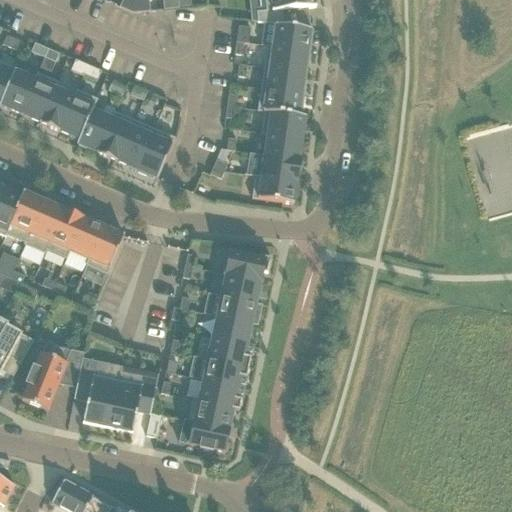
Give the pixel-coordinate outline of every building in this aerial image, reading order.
[(117,0),(117,2),(121,3),(119,9),(132,15),(134,15),(132,0),(117,0)] [(148,0),(132,0),(134,15),(149,13),(148,0)] [(162,0),(163,11),(166,10),(178,9),(177,0),(162,0)] [(315,9),(313,0),(264,0),(265,12),(256,13),(257,24),(275,27),(285,28),(283,12),(315,9)] [(250,29),(238,27),(235,44),(243,45),(247,46),(250,29)] [(307,55),(311,32),(285,28),(275,27),(272,48),(266,47),(266,49),(307,55)] [(6,37),(2,47),(15,52),(19,43),(6,37)] [(242,57),(243,45),(235,44),(234,56),(242,57)] [(34,45),(30,54),(42,59),(46,50),(34,45)] [(304,76),(307,55),(266,49),(263,70),(304,76)] [(58,55),(46,50),(42,59),(55,64),(58,55)] [(74,61),(70,72),(83,78),(84,76),(88,67),(74,61)] [(0,105),(15,71),(0,64),(0,105)] [(245,79),(246,67),(238,66),(237,78),(245,79)] [(88,67),(84,76),(96,82),(100,72),(88,67)] [(301,97),(304,76),(263,70),(260,91),(267,92),(301,97)] [(19,115),(37,75),(36,75),(33,81),(15,73),(16,71),(15,71),(0,105),(0,107),(19,115)] [(39,124),(57,84),(37,75),(19,115),(39,124)] [(59,133),(76,92),(73,98),(55,90),(57,84),(39,124),(39,125),(58,134),(58,133),(59,133)] [(111,84),(107,93),(121,99),(124,90),(111,84)] [(147,94),(133,88),(129,97),(143,102),(144,100),(147,94)] [(298,118),(301,97),(267,92),(260,91),(257,113),(263,114),(305,120),(305,119),(298,118)] [(77,146),(96,101),(76,92),(59,133),(78,141),(76,145),(77,146)] [(147,94),(144,100),(154,105),(157,98),(147,94)] [(234,109),(236,97),(228,96),(226,108),(234,109)] [(97,154),(114,114),(113,113),(111,120),(92,112),(97,101),(96,101),(77,146),(97,154)] [(163,107),(160,115),(168,118),(172,110),(163,107)] [(232,121),(234,109),(226,108),(225,120),(232,121)] [(116,163),(134,122),(114,114),(97,154),(96,156),(115,164),(116,163)] [(302,141),(305,120),(263,114),(260,135),(302,141)] [(136,172),(154,131),(134,122),(116,163),(136,172)] [(157,180),(174,140),(154,131),(136,172),(138,172),(137,174),(147,178),(148,176),(157,180)] [(299,162),(302,141),(260,135),(260,136),(266,137),(263,157),(300,163),(300,162),(299,162)] [(234,153),(236,141),(228,140),(226,152),(234,153)] [(249,155),(246,177),(254,178),(260,179),(296,184),(297,184),(300,163),(263,157),(249,155)] [(224,174),(227,166),(216,162),(213,169),(224,174)] [(224,174),(213,169),(210,176),(220,181),(224,174)] [(293,206),(296,184),(260,179),(254,178),(251,200),(293,206)] [(1,191),(0,193),(0,236),(4,238),(5,237),(7,233),(21,200),(23,194),(22,194),(20,200),(1,191)] [(21,200),(7,233),(5,237),(25,245),(43,203),(23,194),(21,200)] [(63,212),(43,203),(25,245),(24,247),(44,256),(45,252),(63,212)] [(83,220),(63,212),(45,252),(65,261),(68,253),(83,220)] [(88,262),(102,229),(83,220),(68,253),(88,262)] [(123,238),(102,229),(88,262),(86,267),(106,276),(123,238)] [(267,275),(270,259),(258,257),(258,261),(228,254),(224,276),(261,284),(263,274),(267,275)] [(192,269),(194,258),(186,256),(184,268),(192,269)] [(1,265),(0,266),(0,275),(10,280),(13,273),(14,270),(1,265)] [(189,281),(192,269),(184,268),(181,280),(189,281)] [(192,269),(189,281),(201,284),(203,272),(192,269)] [(21,285),(24,277),(13,273),(10,280),(18,284),(19,284),(21,285)] [(0,289),(13,295),(18,284),(10,280),(0,275),(0,289)] [(255,305),(260,285),(261,284),(224,276),(224,277),(220,298),(255,305)] [(52,292),(55,284),(44,280),(41,287),(52,292)] [(19,284),(16,293),(33,301),(37,292),(21,285),(19,284)] [(63,296),(66,289),(55,284),(52,292),(63,296)] [(92,309),(95,302),(84,297),(81,305),(92,309)] [(220,298),(216,319),(251,326),(253,317),(259,318),(261,307),(255,305),(220,298)] [(187,313),(189,301),(181,299),(179,311),(180,311),(187,313)] [(178,323),(180,311),(179,311),(173,310),(170,321),(178,323)] [(246,347),(251,326),(216,319),(211,340),(252,349),(252,348),(246,347)] [(0,374),(8,360),(20,366),(33,343),(0,324),(0,374)] [(248,370),(252,349),(211,340),(206,361),(248,370)] [(177,355),(180,343),(172,341),(169,353),(177,355)] [(79,374),(83,355),(70,352),(65,366),(40,356),(34,370),(32,370),(25,387),(27,387),(21,402),(47,413),(58,386),(75,390),(79,374)] [(243,391),(248,370),(206,361),(202,382),(243,391)] [(168,362),(166,374),(173,375),(176,364),(168,362)] [(114,395),(117,382),(94,377),(79,374),(73,400),(87,403),(82,425),(107,430),(114,395)] [(152,403),(155,390),(141,387),(117,382),(114,395),(107,430),(132,435),(136,414),(150,417),(150,415),(152,403)] [(238,412),(243,391),(202,382),(197,403),(238,412)] [(163,384),(160,395),(168,397),(170,385),(163,384)] [(228,431),(232,412),(238,413),(239,412),(197,403),(192,402),(187,423),(192,424),(229,432),(229,431),(228,431)] [(158,417),(160,405),(152,403),(150,415),(158,417)] [(147,427),(145,438),(157,440),(161,418),(158,417),(150,415),(150,417),(147,427)] [(224,454),(229,432),(192,424),(187,446),(199,449),(198,451),(212,454),(212,452),(224,454)] [(0,507),(2,508),(14,488),(0,480),(0,507)] [(63,483),(51,505),(54,507),(63,511),(117,511),(116,511),(113,511),(91,500),(92,499),(66,484),(63,483)]
